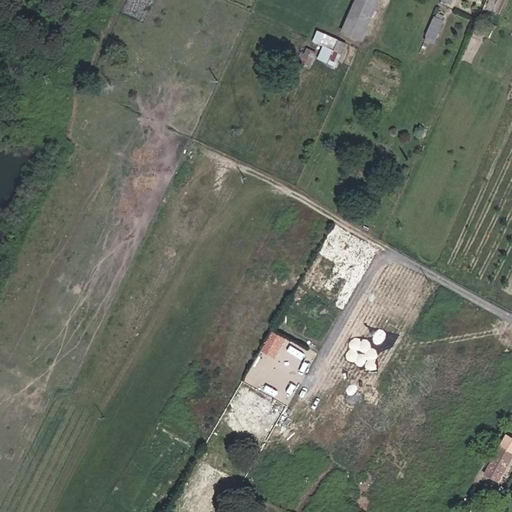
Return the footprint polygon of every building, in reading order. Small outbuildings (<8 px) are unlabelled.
[(363,41),(382,0),(358,0),(343,32),(363,41)] [(434,46),(445,22),(437,18),(426,42),(434,46)] [(348,45),(318,32),(313,44),(323,49),(318,60),(336,68),(338,64),(340,65),(348,45)] [(303,48),(301,62),(314,64),(315,49),(303,48)] [(498,481),(511,456),(511,440),(507,437),(486,473),(498,481)]
